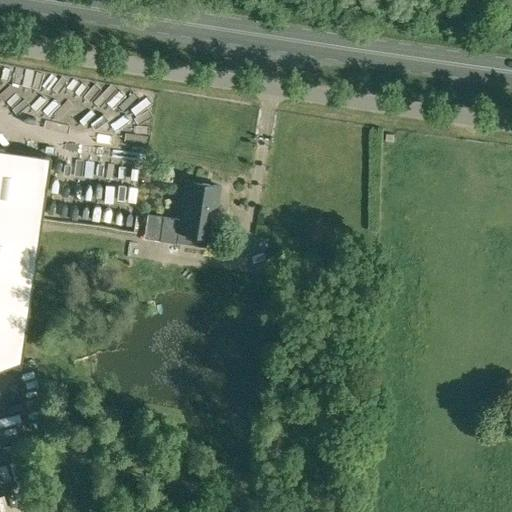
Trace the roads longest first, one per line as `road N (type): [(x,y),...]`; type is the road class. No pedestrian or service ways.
road 1 (unclassified): [(511,127),(0,46)]
road 2 (primary): [(23,0),(511,74)]
